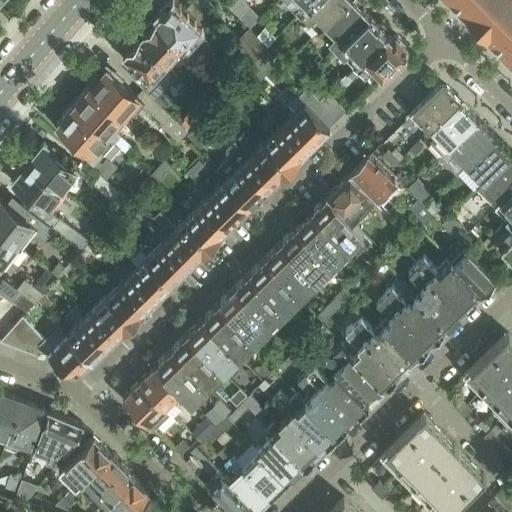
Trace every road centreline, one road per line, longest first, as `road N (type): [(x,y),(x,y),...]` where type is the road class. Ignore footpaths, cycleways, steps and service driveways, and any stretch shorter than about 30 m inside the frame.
road 1 (residential): [(76,395),(172,302),(197,300),(275,224),(278,197),(444,43)]
road 2 (residential): [(337,466),(511,293)]
road 3 (residential): [(204,511),(76,395)]
road 4 (tertiary): [(0,97),(82,0)]
